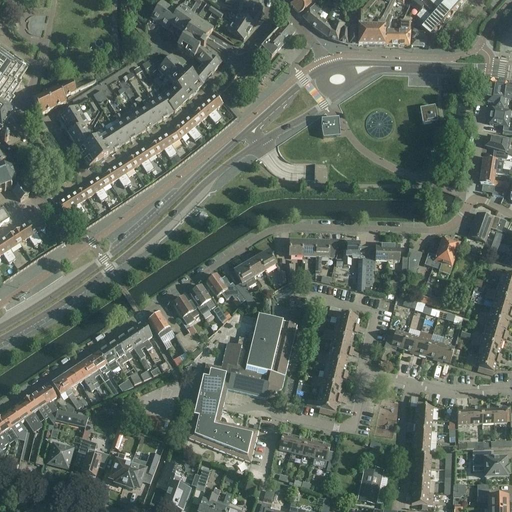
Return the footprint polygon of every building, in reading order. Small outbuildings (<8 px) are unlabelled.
[(301,4),(297,0),(295,0),(294,2),(289,6),(298,16),(300,15),(301,14),(303,13),(303,12),(304,10),(306,10),(316,0),(308,0),(303,6),(301,4)] [(396,0),(369,0),(360,11),(358,11),(358,13),(357,28),(357,47),(384,47),(384,24),(388,16),(396,0)] [(446,24),(452,17),(433,0),(431,0),(430,1),(429,2),(438,10),(434,14),(446,24)] [(433,0),(452,17),(459,9),(448,0),(446,0),(444,3),(440,0),(433,0)] [(448,0),(459,9),(465,2),(463,0),(448,0)] [(158,25),(169,9),(161,3),(150,20),(158,25)] [(261,15),(262,8),(262,5),(239,3),(239,6),(234,5),(233,12),(238,13),(261,15)] [(169,26),(177,14),(169,9),(158,25),(167,31),(170,26),(169,26)] [(177,31),(188,15),(180,9),(177,14),(169,26),(170,26),(177,31)] [(446,24),(434,14),(431,18),(422,10),(420,13),(419,14),(428,21),(439,32),(446,24)] [(222,16),(214,11),(211,15),(220,20),(222,16)] [(326,26),(316,17),(309,11),(302,19),(305,22),(312,28),(319,34),(326,26)] [(250,31),(261,15),(238,13),(232,23),(249,34),(250,32),(250,31)] [(439,32),(428,21),(419,14),(416,17),(424,25),(421,29),(432,39),(439,32)] [(185,36),(196,20),(188,15),(177,31),(185,36)] [(397,47),(398,32),(388,32),(392,17),(388,16),(384,24),(384,47),(397,47)] [(202,47),(204,43),(208,38),(213,31),(196,20),(185,36),(176,49),(193,61),(194,60),(198,52),(201,54),(202,53),(205,49),(202,47)] [(338,44),(342,29),(343,29),(343,26),(335,21),(331,29),(330,28),(326,26),(319,34),(327,40),(338,44)] [(397,47),(408,48),(410,22),(399,21),(398,32),(397,47)] [(268,43),(261,49),(271,59),(295,33),(286,22),(268,43)] [(247,37),(249,34),(232,23),(226,31),(243,42),(247,36),(247,37)] [(357,47),(357,28),(347,28),(347,29),(343,29),(342,29),(338,44),(347,46),(357,47)] [(423,48),(424,34),(418,34),(419,31),(413,31),(413,33),(412,33),(411,48),(423,48)] [(0,133),(13,127),(17,115),(7,108),(14,99),(12,97),(21,84),(19,82),(29,69),(0,48),(0,133)] [(222,63),(212,54),(208,58),(202,53),(201,54),(198,52),(194,60),(203,67),(201,69),(211,77),(222,63)] [(164,78),(178,64),(171,57),(157,71),(164,78)] [(171,85),(185,71),(178,64),(164,78),(171,85)] [(201,88),(211,77),(201,69),(193,79),(201,88)] [(187,102),(202,88),(201,88),(193,79),(185,71),(171,85),(170,85),(175,89),(187,102)] [(128,95),(139,86),(134,79),(123,88),(128,95)] [(41,117),(66,105),(63,100),(76,94),(72,82),(57,89),(33,102),(41,117)] [(504,112),(508,84),(493,82),(490,84),(488,105),(495,106),(495,110),(504,112)] [(187,102),(175,89),(170,94),(168,92),(166,93),(181,108),(187,102)] [(181,108),(166,93),(165,95),(167,97),(162,102),(174,115),(181,108)] [(113,101),(114,100),(112,97),(99,106),(105,114),(117,106),(113,101)] [(214,112),(222,106),(215,98),(204,107),(218,123),(222,120),(214,112)] [(165,121),(154,104),(152,105),(150,101),(149,100),(142,104),(146,109),(157,126),(165,121)] [(174,115),(162,102),(160,100),(156,102),(154,104),(165,121),(174,115)] [(77,107),(76,108),(60,118),(66,127),(82,116),(77,107)] [(218,123),(204,107),(194,116),(200,124),(207,118),(214,126),(218,123)] [(435,110),(434,108),(433,108),(433,109),(420,111),(423,125),(436,123),(436,124),(437,124),(437,120),(436,118),(436,116),(436,114),(435,112),(435,110)] [(146,109),(140,113),(138,114),(149,131),(157,126),(146,109)] [(490,126),(496,127),(504,128),(503,134),(511,135),(511,119),(511,120),(511,113),(508,112),(504,112),(495,110),(492,110),(490,126)] [(149,131),(138,114),(136,115),(133,111),(127,115),(141,136),(149,131)] [(372,137),(373,138),(374,138),(375,139),(376,139),(377,139),(378,139),(379,139),(380,139),(381,139),(382,139),(383,139),(384,138),(385,138),(386,138),(386,137),(387,137),(387,136),(388,136),(389,135),(390,134),(390,133),(391,133),(391,132),(391,131),(392,131),(392,130),(392,129),(392,128),(393,127),(393,126),(393,125),(393,124),(393,123),(392,123),(392,122),(392,121),(392,120),(391,120),(391,119),(391,118),(390,117),(389,116),(388,115),(387,115),(387,114),(386,114),(385,113),(384,113),(384,112),(383,112),(382,112),(381,112),(380,112),(379,112),(378,112),(377,112),(376,112),(375,112),(374,112),(374,113),(373,113),(372,113),(371,114),(370,115),(369,115),(369,116),(368,116),(368,117),(367,118),(367,119),(366,120),(366,121),(365,122),(365,123),(365,124),(365,125),(365,126),(365,127),(365,128),(365,129),(366,130),(366,131),(367,132),(367,133),(368,134),(368,135),(369,135),(370,136),(371,137),(372,137)] [(141,136),(127,115),(121,119),(124,123),(122,124),(133,142),(141,136)] [(82,116),(66,127),(70,134),(71,135),(82,127),(83,128),(88,124),(82,116)] [(194,129),(200,124),(194,116),(183,124),(197,141),(201,138),(194,129)] [(338,119),(322,121),(322,120),(321,120),(321,124),(321,126),(321,128),(321,130),(321,132),(322,133),(322,135),(322,137),(323,139),(324,139),(324,138),(340,137),(339,122),(338,119)] [(122,124),(120,126),(114,130),(125,147),(133,142),(122,124)] [(197,141),(183,124),(173,133),(179,141),(186,135),(194,144),(197,141)] [(72,145),(87,135),(90,133),(89,132),(86,133),(83,128),(82,127),(71,135),(70,134),(67,136),(72,145)] [(125,147),(114,130),(108,133),(106,135),(117,152),(125,147)] [(179,141),(173,133),(162,140),(173,158),(177,156),(171,146),(179,141)] [(92,143),(87,135),(72,145),(77,152),(92,143)] [(106,135),(104,136),(98,140),(109,157),(117,152),(106,135)] [(511,151),(509,151),(511,140),(497,137),(496,141),(489,139),(488,141),(487,141),(485,142),(485,146),(486,147),(487,147),(487,149),(494,151),(493,159),(507,162),(508,156),(511,157),(511,151)] [(92,143),(77,152),(88,170),(109,157),(98,140),(98,139),(92,143)] [(156,156),(163,152),(169,161),(173,158),(162,140),(150,148),(156,156)] [(156,156),(150,148),(139,155),(150,173),(154,170),(148,161),(156,156)] [(150,173),(139,155),(127,162),(133,171),(140,166),(146,175),(150,173)] [(484,160),(482,173),(495,176),(495,175),(507,177),(507,178),(511,178),(511,172),(503,171),(504,163),(497,162),(484,160)] [(125,176),(133,171),(127,162),(116,170),(127,188),(131,185),(125,176)] [(18,189),(14,183),(14,182),(11,173),(3,170),(0,171),(0,193),(9,190),(10,191),(11,190),(12,192),(12,193),(20,203),(28,197),(21,187),(18,189)] [(127,188),(116,170),(105,177),(110,185),(117,181),(123,190),(127,188)] [(506,184),(494,182),(495,176),(482,173),(480,186),(493,188),(496,188),(495,196),(505,198),(511,185),(511,181),(511,178),(507,178),(506,184)] [(103,190),(110,185),(105,177),(93,184),(105,202),(109,199),(103,190)] [(105,202),(93,184),(82,191),(87,200),(95,195),(101,205),(105,202)] [(87,200),(82,191),(70,198),(82,216),(86,214),(80,205),(87,200)] [(82,216),(70,198),(59,206),(64,215),(72,210),(78,219),(82,216)] [(0,227),(9,222),(3,212),(0,213),(0,227)] [(484,244),(489,230),(502,235),(506,223),(493,219),(492,221),(476,216),(468,239),(484,244)] [(36,233),(44,227),(39,219),(26,227),(38,245),(42,242),(36,233)] [(38,245),(26,227),(13,235),(19,244),(28,238),(34,248),(38,245)] [(10,250),(19,244),(13,235),(0,244),(12,262),(16,259),(10,250)] [(440,266),(449,241),(442,239),(435,258),(427,255),(423,266),(438,272),(440,266)] [(449,241),(440,266),(446,267),(440,284),(444,286),(459,245),(449,241)] [(12,262),(0,244),(0,243),(0,256),(2,255),(8,264),(12,262)] [(302,259),(302,243),(289,243),(289,258),(302,259)] [(315,259),(316,244),(302,243),(302,259),(315,259)] [(320,273),(320,266),(321,259),(328,259),(329,244),(316,244),(315,259),(314,276),(319,276),(319,273),(320,273)] [(345,244),(345,252),(343,252),(343,266),(349,267),(349,258),(358,258),(358,245),(345,244)] [(387,263),(387,246),(375,246),(375,263),(387,263)] [(387,246),(387,263),(399,263),(400,246),(387,246)] [(408,262),(408,274),(414,276),(422,255),(409,251),(408,262)] [(256,259),(264,272),(275,266),(267,253),(256,259)] [(264,272),(256,259),(245,266),(253,279),(264,272)] [(365,263),(365,262),(358,262),(357,284),(356,293),(365,295),(365,285),(365,278),(365,263)] [(256,284),(253,279),(245,266),(233,273),(240,285),(235,288),(244,300),(248,308),(249,308),(254,305),(246,291),(256,284)] [(295,284),(292,266),(285,267),(288,285),(295,284)] [(500,280),(498,286),(511,290),(511,273),(507,272),(505,276),(492,272),(491,277),(500,280)] [(284,273),(277,274),(279,284),(280,284),(280,287),(286,284),(286,283),(284,273)] [(244,300),(235,288),(232,285),(229,287),(223,280),(220,282),(216,277),(205,284),(216,299),(221,295),(226,302),(232,297),(235,301),(236,300),(241,306),(242,305),(245,310),(248,308),(244,300)] [(320,284),(329,286),(331,280),(322,278),(320,284)] [(476,280),(474,287),(481,289),(483,282),(476,280)] [(261,281),(255,285),(259,291),(260,290),(261,292),(265,289),(264,288),(265,287),(261,281)] [(487,291),(485,295),(511,303),(511,290),(498,286),(496,293),(487,291)] [(209,312),(215,309),(200,287),(189,295),(198,307),(196,309),(201,317),(209,312)] [(493,303),(491,309),(510,315),(511,308),(511,303),(485,295),(484,300),(493,303)] [(182,320),(180,321),(187,331),(190,329),(188,327),(194,323),(192,320),(198,316),(195,311),(189,303),(187,305),(183,299),(172,306),(182,320)] [(423,323),(427,309),(424,308),(425,306),(417,303),(416,307),(423,310),(422,314),(420,321),(423,323)] [(358,315),(343,311),(323,306),(321,316),(337,320),(335,327),(363,333),(364,332),(358,331),(359,328),(355,327),(358,315)] [(406,308),(403,317),(415,321),(418,311),(406,308)] [(228,321),(224,316),(224,317),(218,309),(213,312),(222,325),(223,326),(228,322),(227,321),(228,321)] [(427,309),(423,323),(424,323),(426,315),(430,317),(432,311),(427,309)] [(480,314),(479,318),(507,327),(510,315),(491,309),(489,317),(480,314)] [(159,340),(171,333),(159,315),(148,322),(159,340)] [(252,342),(242,340),(240,348),(226,345),(221,369),(205,365),(196,404),(197,404),(200,401),(215,405),(217,409),(218,409),(222,390),(266,401),(282,391),(297,326),(258,317),(252,342)] [(486,326),(484,333),(503,338),(507,327),(479,318),(477,324),(486,326)] [(142,345),(145,348),(147,352),(152,349),(147,342),(152,339),(142,324),(133,330),(142,345)] [(323,336),(351,343),(353,336),(357,336),(358,333),(363,335),(363,333),(335,327),(333,334),(324,331),(323,336)] [(202,342),(196,334),(192,328),(190,329),(187,331),(189,334),(197,346),(202,342)] [(124,336),(133,351),(140,361),(145,358),(140,351),(145,348),(142,345),(133,330),(124,336)] [(402,351),(407,336),(391,331),(390,336),(393,337),(390,348),(402,351)] [(198,348),(189,334),(184,339),(180,333),(175,338),(188,358),(198,348)] [(473,337),(472,342),(500,350),(503,338),(484,333),(482,340),(473,337)] [(133,351),(124,336),(115,342),(128,362),(132,359),(128,354),(133,351)] [(351,343),(323,336),(322,341),(331,343),(329,350),(358,357),(359,356),(353,354),(354,351),(350,350),(351,343)] [(414,355),(419,339),(407,336),(402,351),(414,355)] [(163,347),(167,353),(178,345),(174,339),(163,347)] [(426,358),(430,343),(419,339),(414,355),(426,358)] [(442,346),(437,361),(449,365),(454,349),(447,348),(449,343),(443,341),(442,346)] [(128,362),(115,342),(107,348),(121,370),(124,369),(122,366),(128,362)] [(479,349),(477,356),(496,362),(500,350),(472,342),(471,346),(479,349)] [(430,343),(426,358),(437,361),(442,346),(430,343)] [(121,371),(121,370),(107,348),(98,354),(109,371),(110,373),(110,374),(119,368),(121,371)] [(198,349),(190,357),(194,362),(202,353),(198,349)] [(318,359),(346,366),(348,359),(352,360),(352,357),(358,358),(358,357),(329,350),(328,357),(319,355),(318,359)] [(110,373),(109,371),(98,354),(89,360),(99,376),(105,385),(109,382),(105,376),(110,373)] [(467,360),(465,366),(474,368),(478,369),(482,371),(485,372),(489,373),(493,374),(493,373),(496,362),(477,356),(475,363),(467,360)] [(177,359),(173,361),(177,369),(181,365),(177,359)] [(346,366),(318,359),(317,364),(325,366),(324,373),(353,380),(353,379),(347,378),(348,375),(344,374),(346,366)] [(99,376),(89,360),(80,367),(95,390),(99,388),(94,380),(99,376)] [(145,361),(141,363),(147,372),(151,370),(145,361)] [(159,367),(163,374),(170,371),(166,363),(159,367)] [(95,390),(80,367),(71,373),(79,385),(84,382),(91,393),(95,390)] [(153,378),(160,375),(157,369),(150,374),(153,378)] [(147,372),(140,377),(143,382),(150,379),(147,372)] [(79,385),(71,373),(61,379),(72,395),(76,393),(73,388),(79,385)] [(312,383),(340,390),(342,382),(346,383),(347,380),(352,382),(353,380),(324,373),(322,380),(313,378),(312,383)] [(134,386),(141,383),(137,375),(130,377),(134,386)] [(72,395),(61,379),(52,385),(60,397),(66,394),(77,411),(81,409),(77,403),(72,395)] [(118,388),(122,394),(132,390),(128,381),(118,388)] [(312,383),(311,387),(320,390),(318,397),(337,401),(339,397),(340,390),(312,383)] [(39,393),(55,417),(57,411),(51,402),(56,399),(48,387),(47,387),(39,393)] [(55,417),(39,393),(29,399),(38,411),(45,421),(49,419),(53,425),(55,417)] [(306,406),(306,407),(311,408),(315,409),(320,410),(323,411),(327,412),(331,413),(335,414),(337,405),(337,401),(318,397),(317,404),(308,401),(307,402),(306,406)] [(38,411),(29,399),(21,405),(36,428),(35,433),(42,429),(42,427),(33,414),(38,411)] [(196,404),(187,440),(251,465),(259,432),(215,422),(218,409),(217,409),(215,405),(200,401),(197,404),(196,404)] [(415,421),(431,422),(432,409),(422,409),(422,405),(416,404),(415,421)] [(36,428),(21,405),(12,411),(20,423),(24,420),(34,434),(35,433),(36,428)] [(481,426),(481,410),(469,411),(469,426),(481,426)] [(493,425),(493,410),(481,410),(481,426),(493,425)] [(493,410),(493,425),(506,425),(505,410),(493,410)] [(20,423),(12,411),(3,417),(18,440),(22,437),(22,436),(15,427),(20,423)] [(469,426),(469,411),(456,411),(457,427),(469,426)] [(51,433),(49,440),(50,440),(51,435),(58,437),(61,425),(60,424),(62,418),(63,419),(64,413),(57,412),(56,417),(55,417),(53,425),(53,426),(52,433),(51,433)] [(18,440),(3,417),(0,418),(0,431),(2,435),(6,433),(16,447),(18,440)] [(67,417),(66,422),(80,426),(81,421),(67,417)] [(431,422),(415,421),(414,433),(431,434),(431,422)] [(118,428),(111,449),(118,452),(126,430),(118,428)] [(431,434),(414,433),(413,445),(430,446),(431,434)] [(291,454),(294,439),(282,436),(278,452),(291,454)] [(302,457),(306,442),(294,439),(291,454),(302,457)] [(104,471),(108,457),(94,452),(97,446),(87,442),(82,441),(78,454),(86,457),(81,474),(87,476),(87,479),(94,481),(95,479),(98,469),(104,471)] [(314,460),(318,444),(306,442),(302,457),(314,460)] [(318,444),(314,460),(326,463),(330,447),(318,444)] [(430,446),(413,445),(412,457),(431,458),(429,458),(430,446)] [(67,470),(72,451),(53,446),(48,465),(67,470)] [(484,480),(506,479),(506,477),(508,477),(508,469),(506,469),(506,460),(489,461),(489,453),(471,453),(472,467),(484,467),(484,480)] [(123,488),(130,467),(132,461),(124,459),(124,458),(118,456),(116,463),(116,462),(109,481),(115,483),(114,485),(123,488)] [(414,469),(430,470),(431,458),(412,457),(415,458),(414,469)] [(138,470),(130,467),(123,488),(132,491),(133,489),(139,491),(145,472),(147,466),(141,463),(138,470)] [(182,511),(189,491),(187,490),(188,485),(180,482),(181,481),(171,477),(175,467),(165,463),(156,489),(167,493),(163,505),(182,511)] [(316,467),(314,474),(326,477),(328,470),(316,467)] [(365,469),(358,502),(375,505),(382,472),(365,469)] [(430,470),(414,469),(413,481),(430,482),(430,470)] [(195,492),(203,495),(207,482),(210,473),(202,471),(195,492)] [(443,485),(444,478),(434,477),(433,484),(443,485)] [(247,497),(256,501),(257,501),(263,487),(249,481),(245,491),(249,493),(247,497)] [(430,482),(413,481),(412,493),(429,494),(430,482)] [(212,511),(216,502),(220,493),(214,491),(212,497),(205,495),(198,511),(212,511)] [(266,492),(262,502),(270,504),(272,504),(274,494),(266,492)] [(507,498),(493,498),(488,498),(488,492),(477,492),(477,504),(487,503),(487,511),(507,511),(507,498)] [(429,494),(412,493),(411,506),(422,507),(422,511),(427,511),(427,507),(432,507),(433,495),(429,494)] [(223,505),(216,502),(212,511),(226,511),(229,505),(231,498),(226,496),(223,505)] [(433,500),(432,511),(441,511),(443,502),(433,500)] [(303,511),(296,510),(297,504),(291,503),(290,508),(289,511),(303,511)]
